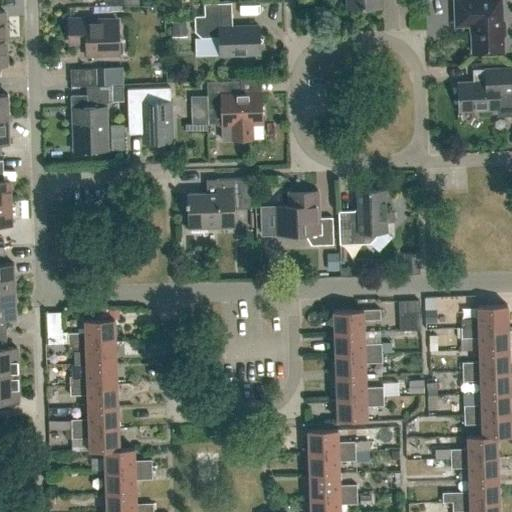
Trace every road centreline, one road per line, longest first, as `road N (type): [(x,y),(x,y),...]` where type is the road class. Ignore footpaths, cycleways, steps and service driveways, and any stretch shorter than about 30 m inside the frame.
road 1 (residential): [(423,161),(335,164),(312,155),(298,131),(297,72),(330,39),(386,38),(419,68)]
road 2 (residential): [(170,291),(172,386),(192,414),(276,411),(295,386),(292,287)]
road 3 (residential): [(511,280),(292,287)]
road 4 (residential): [(37,174),(31,0)]
road 5 (residential): [(42,418),(44,288)]
road 6 (residential): [(170,291),(44,288)]
road 7 (residential): [(292,287),(170,291)]
road 8 (residential): [(37,174),(159,171)]
